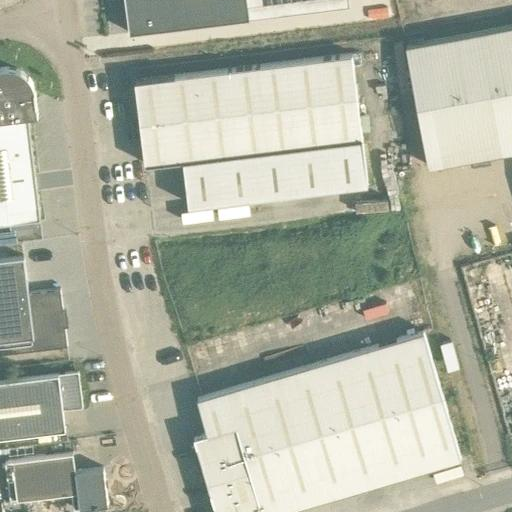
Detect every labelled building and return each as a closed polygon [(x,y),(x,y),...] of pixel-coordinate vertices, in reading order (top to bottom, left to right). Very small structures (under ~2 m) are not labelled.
[(130,31),(250,16),(247,0),(125,0),(130,33),(130,31)] [(511,26),(404,47),(427,167),(511,150),(511,26)] [(135,80),(145,164),(184,159),(189,203),(368,182),(362,138),(352,54),(135,80)] [(0,223),(41,218),(28,118),(38,116),(35,91),(33,85),(31,81),(28,77),(23,73),(20,71),(16,69),(9,68),(4,68),(0,68),(0,223)] [(60,289),(29,292),(24,256),(0,259),(0,354),(68,346),(60,289)] [(424,332),(202,397),(198,398),(208,433),(194,436),(203,465),(442,394),(424,332)] [(79,371),(0,380),(0,436),(66,429),(64,410),(83,407),(79,371)] [(442,394),(203,465),(216,511),(276,511),(461,458),(442,394)] [(74,452),(5,460),(11,501),(72,492),(74,509),(108,504),(108,498),(105,474),(104,467),(76,471),(74,452)]
